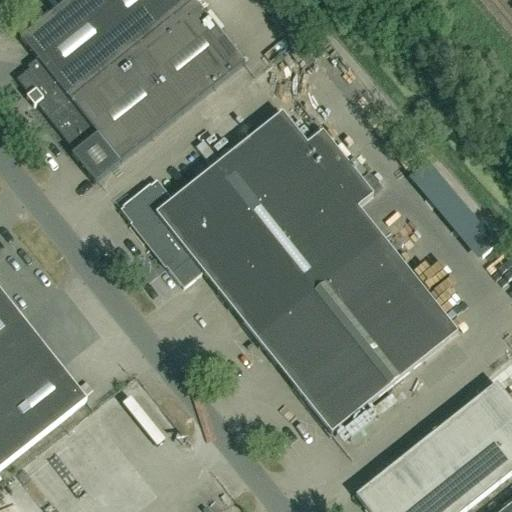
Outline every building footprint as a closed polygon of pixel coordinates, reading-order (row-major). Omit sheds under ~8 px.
[(96,186),(121,167),(246,66),(197,5),(203,0),(72,0),(21,41),(38,62),(28,69),(30,72),(17,82),(31,99),(33,98),(39,105),(37,106),(76,155),(72,157),(96,186)] [(308,55),(288,67),(296,80),(316,68),(308,55)] [(330,438),(458,336),(358,210),(372,199),(322,136),(307,147),(282,115),(172,203),(157,184),(120,213),(142,240),(144,238),(153,249),(150,251),(183,292),(202,277),(330,438)] [(0,471),(86,403),(0,294),(0,471)] [(365,511),(468,511),(511,477),(511,406),(496,386),(355,499),(365,511)]
